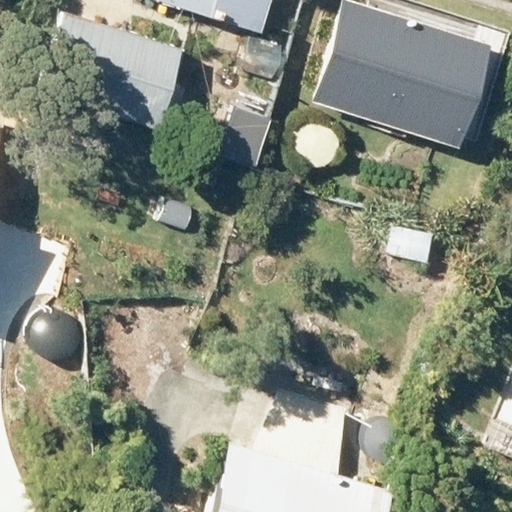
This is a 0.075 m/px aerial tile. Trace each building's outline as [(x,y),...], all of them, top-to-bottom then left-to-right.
[(191,0),(256,20),(261,0),(191,0)] [(379,0),(333,0),(308,91),(454,132),(483,29),(379,0)] [(59,6),(39,83),(156,115),(177,38),(59,6)] [(340,118),(289,107),(277,160),(329,171),(340,118)] [(229,118),(219,143),(246,154),(256,129),(229,118)] [(389,216),(383,243),(425,251),(430,224),(389,216)] [(227,435),(204,511),(378,511),(386,481),(335,465),(339,402),(271,381),(246,441),(227,435)]
